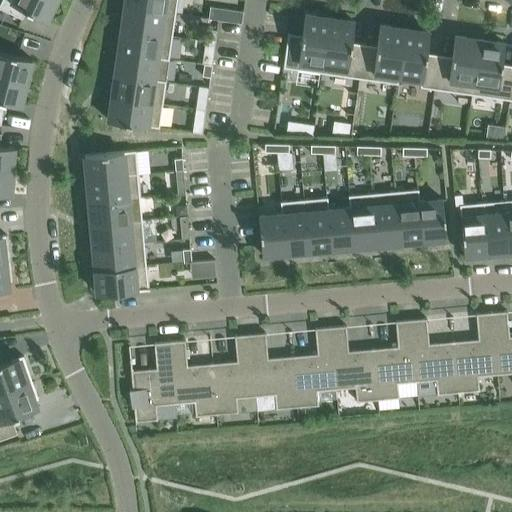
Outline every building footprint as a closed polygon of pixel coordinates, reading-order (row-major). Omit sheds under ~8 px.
[(46,19),(55,0),(0,0),(0,2),(0,7),(22,18),(26,10),(46,19)] [(125,0),(124,5),(175,13),(177,0),(125,0)] [(175,13),(124,5),(121,28),(172,36),(175,13)] [(243,11),(210,6),(208,18),(241,23),(243,11)] [(321,72),(329,17),(305,14),(300,42),(287,40),(283,67),(321,72)] [(354,21),(329,17),(321,72),(359,78),(363,51),(350,49),(354,21)] [(376,53),(363,51),(359,78),(398,83),(399,76),(397,76),(404,28),(380,24),(376,53)] [(121,28),(118,51),(169,58),(172,36),(121,28)] [(397,76),(399,76),(421,79),(420,86),(434,88),(438,62),(425,60),(429,31),(404,28),(397,76)] [(205,41),(215,42),(217,30),(207,29),(205,41)] [(451,64),(438,62),(434,88),(471,94),(479,39),(455,35),(451,64)] [(504,42),(479,39),(471,94),(509,99),(511,77),(511,72),(500,71),(504,42)] [(205,41),(203,53),(213,54),(215,42),(205,41)] [(0,75),(26,82),(32,59),(0,50),(0,75)] [(118,51),(114,74),(165,81),(169,58),(118,51)] [(202,75),(210,77),(212,65),(204,63),(202,75)] [(114,74),(111,97),(162,104),(165,81),(114,74)] [(0,75),(0,124),(1,125),(4,101),(20,105),(26,82),(0,75)] [(199,86),(196,101),(206,103),(208,87),(199,86)] [(162,104),(111,97),(108,120),(113,121),(119,122),(159,127),(162,104)] [(203,125),(205,110),(195,108),(193,124),(203,125)] [(303,122),(301,134),(311,136),(313,123),(303,122)] [(0,169),(12,170),(13,147),(0,145),(0,143),(1,133),(0,132),(0,169)] [(276,152),(276,144),(264,143),(264,152),(276,152)] [(289,144),(276,144),(276,152),(288,152),(289,145),(289,144)] [(310,145),(310,153),(322,153),(322,145),(310,145)] [(334,145),(322,145),(322,153),(334,153),(334,146),(334,145)] [(356,154),(368,154),(368,146),(356,146),(356,154)] [(380,146),(368,146),(368,154),(380,154),(380,147),(380,146)] [(402,155),(414,155),(414,147),(402,147),(402,155)] [(426,147),(414,147),(414,155),(426,156),(426,148),(426,147)] [(478,157),(478,149),(466,148),(466,149),(465,157),(478,157)] [(490,149),(478,149),(478,157),(490,157),(490,149)] [(84,155),(86,178),(138,173),(135,150),(111,152),(101,153),(96,153),(89,154),(84,155)] [(182,157),(174,158),(175,170),(183,169),(182,157)] [(0,169),(0,193),(10,194),(12,170),(0,169)] [(177,193),(185,192),(183,169),(175,170),(177,193)] [(86,178),(88,201),(140,196),(138,173),(86,178)] [(418,188),(395,191),(399,242),(423,240),(419,200),(418,188)] [(376,244),(399,242),(395,191),(371,193),(376,244)] [(348,195),(349,207),(353,246),(376,244),(371,193),(348,195)] [(140,196),(88,201),(90,224),(142,219),(140,196)] [(327,197),(304,199),(308,250),(332,248),(328,209),(327,197)] [(419,200),(423,240),(446,238),(442,200),(442,198),(419,200)] [(280,201),(281,213),(285,252),(308,250),(304,199),(280,201)] [(508,251),(504,200),(481,202),(486,253),(508,251)] [(486,253),(481,202),(459,204),(460,218),(464,255),(486,253)] [(185,204),(175,205),(176,215),(186,214),(185,204)] [(349,207),(328,209),(332,248),(353,246),(349,207)] [(258,215),(262,254),(285,252),(281,213),(258,215)] [(181,238),(189,237),(187,215),(179,216),(181,238)] [(142,219),(90,224),(92,247),(144,242),(142,219)] [(0,262),(9,262),(6,235),(0,235),(0,262)] [(144,242),(92,247),(94,270),(146,265),(144,242)] [(190,248),(182,249),(183,263),(191,262),(192,262),(191,261),(190,248)] [(215,259),(202,260),(203,275),(216,274),(215,259)] [(9,262),(0,262),(0,290),(8,289),(7,280),(11,280),(9,262)] [(146,265),(94,270),(96,293),(104,292),(104,293),(149,289),(149,287),(148,287),(146,265)] [(507,310),(491,311),(497,373),(511,372),(511,335),(509,335),(507,310)] [(478,375),(497,373),(491,311),(475,313),(478,338),(453,340),(458,391),(479,389),(478,375)] [(458,391),(453,340),(428,343),(426,317),(411,319),(416,381),(435,379),(436,393),(458,391)] [(397,382),(416,381),(411,319),(395,320),(397,346),(373,348),(377,399),(398,397),(397,382)] [(356,401),(377,399),(373,348),(348,350),(346,325),(330,326),(336,388),(355,386),(356,401)] [(336,388),(330,326),(314,327),(317,353),(292,355),(297,406),(318,404),(317,390),(336,388)] [(275,408),(297,406),(292,355),(267,357),(265,332),(250,333),(255,395),(274,394),(275,408)] [(236,397),(255,395),(250,333),(234,335),(236,360),(212,362),(216,413),(237,411),(236,397)] [(185,339),(169,341),(175,403),(194,401),(195,415),(216,413),(212,362),(187,365),(185,339)] [(156,404),(175,403),(169,341),(154,342),(156,367),(130,370),(132,389),(129,389),(131,405),(133,405),(135,421),(157,419),(156,404)] [(0,392),(32,381),(23,355),(0,363),(0,392)] [(32,381),(0,392),(0,438),(17,433),(11,417),(36,408),(33,399),(38,398),(32,381)]
